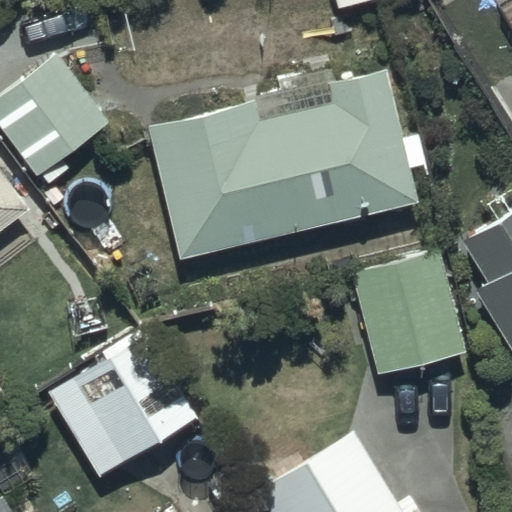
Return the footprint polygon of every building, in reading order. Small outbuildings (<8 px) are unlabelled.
[(51,47),(0,84),(0,133),(29,172),(35,167),(43,178),(77,153),(70,143),(103,118),(51,47)] [(249,93),(138,118),(169,255),(410,200),(402,166),(417,163),(409,128),(391,133),(376,65),(318,78),(322,93),(252,109),(249,93)] [(0,218),(22,202),(0,171),(0,218)] [(476,203),(485,216),(453,236),(477,274),(465,282),(511,357),(511,196),(505,185),(476,203)] [(433,241),(344,267),(368,367),(458,345),(433,241)] [(147,330),(65,376),(106,449),(188,403),(147,330)] [(342,424),(244,483),(261,511),(422,511),(411,492),(390,505),(342,424)] [(10,511),(0,494),(0,511),(10,511)]
